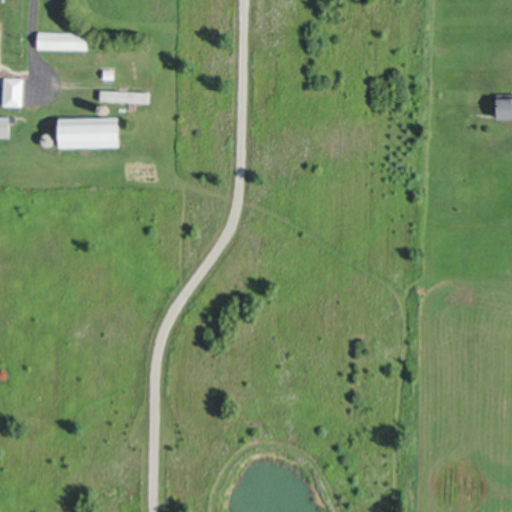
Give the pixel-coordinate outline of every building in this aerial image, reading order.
[(90,37),(90,47),(40,46),(40,30),(82,31),(90,37)] [(26,76),(25,103),(5,102),(7,75),(26,76)] [(151,91),(151,101),(103,99),(103,89),(151,91)] [(511,114),(500,115),(500,95),(511,94),(511,114)] [(106,102),(107,102),(108,102),(109,103),(110,104),(111,105),(111,106),(111,107),(111,108),(111,109),(111,110),(110,111),(109,112),(108,112),(107,113),(106,113),(105,113),(104,112),(103,112),(102,111),(101,110),(101,109),(101,108),(101,107),(101,106),(101,105),(102,104),(103,103),(104,102),(105,102),(106,102)] [(0,114),(12,114),(12,115),(19,115),(19,120),(12,120),(12,134),(0,134),(0,114)] [(121,143),(62,144),(61,116),(120,115),(121,143)] [(50,131),(51,131),(52,131),(53,132),(54,132),(55,133),(56,134),(56,135),(57,135),(57,136),(57,137),(57,138),(57,139),(57,140),(57,141),(56,141),(56,142),(55,143),(54,144),(53,144),(52,145),(51,145),(50,145),(49,145),(48,145),(48,144),(47,144),(46,143),(45,142),(45,141),(44,141),(44,140),(44,139),(44,138),(44,137),(44,136),(44,135),(45,135),(45,134),(46,133),(47,132),(48,132),(49,131),(50,131)]
